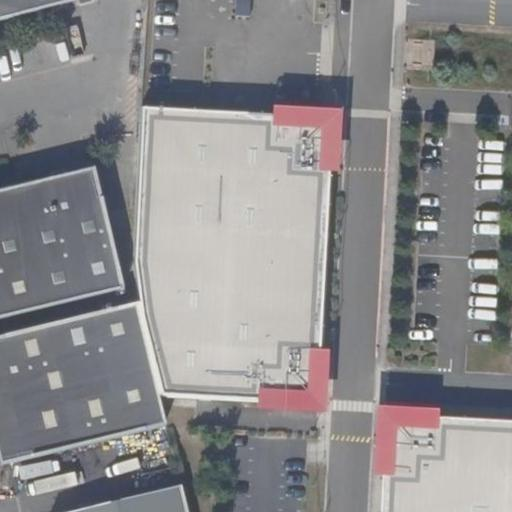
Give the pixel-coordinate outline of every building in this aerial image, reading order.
[(0,0),(0,24),(94,3),(93,0),(0,0)] [(251,9),(250,0),(225,0),(226,8),(251,9)] [(274,125),(139,118),(131,272),(136,307),(140,332),(157,401),(307,409),(309,367),(316,368),(327,176),(321,176),(323,134),(274,132),(274,125)] [(0,319),(120,291),(95,182),(68,188),(67,181),(0,196),(0,319)] [(0,468),(164,430),(157,401),(140,332),(136,307),(0,339),(0,468)] [(511,511),(511,421),(437,417),(436,424),(395,422),(392,469),(385,469),(382,511),(511,511)] [(183,511),(178,490),(86,511),(183,511)]
